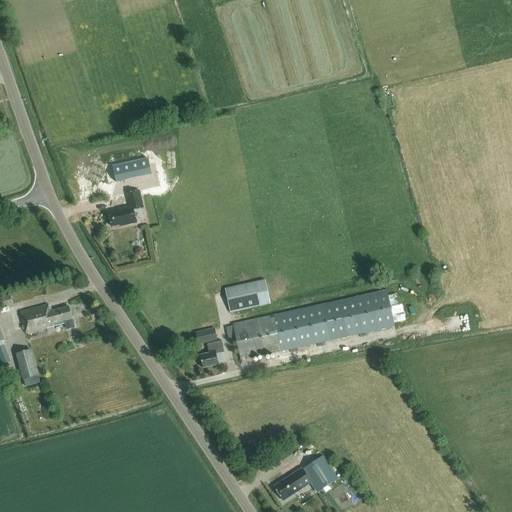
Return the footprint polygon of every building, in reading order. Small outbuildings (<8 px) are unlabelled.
[(148,159),(113,167),(116,182),(151,175),(148,159)] [(127,194),(130,207),(121,209),(122,210),(109,213),(112,227),(120,225),(120,226),(137,223),(134,210),(143,208),(139,191),(127,194)] [(138,248),(136,250),(135,253),(138,256),(141,256),(143,254),(144,251),(141,248),(138,248)] [(265,280),(225,289),(230,313),(271,304),(265,280)] [(387,290),(233,324),(241,360),(395,326),(387,290)] [(11,295),(0,297),(0,306),(13,303),(11,295)] [(74,327),(69,307),(49,312),(47,304),(21,311),(27,334),(47,329),(48,333),(55,331),(53,324),(64,321),(66,329),(74,327)] [(214,328),(196,332),(199,344),(217,340),(214,328)] [(207,344),(208,351),(209,353),(200,355),(202,368),(219,364),(216,354),(224,352),(222,341),(207,344)] [(16,352),(23,379),(25,378),(26,386),(41,382),(33,348),(16,352)] [(283,501),(310,483),(317,492),(338,479),(323,456),(302,469),(302,468),(274,486),(283,501)]
